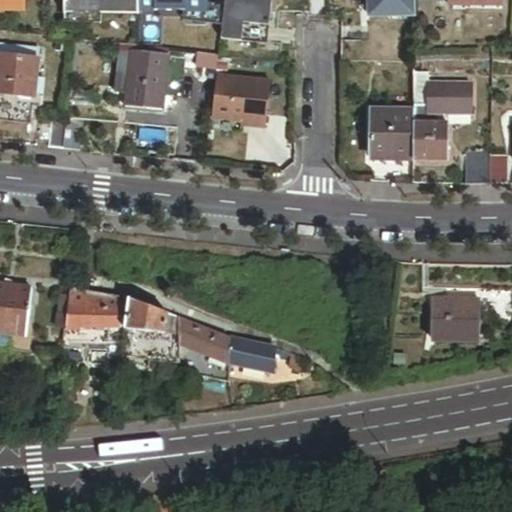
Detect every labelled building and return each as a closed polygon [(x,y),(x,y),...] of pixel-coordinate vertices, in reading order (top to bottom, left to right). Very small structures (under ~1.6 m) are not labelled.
[(22,0),(0,0),(0,11),(22,11),(22,0)] [(140,13),(139,0),(66,0),(66,25),(98,26),(98,16),(140,16),(140,13)] [(207,0),(139,0),(140,13),(188,14),(188,10),(207,11),(207,0)] [(268,46),(273,0),(226,0),(222,41),(268,46)] [(369,0),(370,15),(413,14),(413,0),(369,0)] [(0,95),(35,99),(42,37),(2,33),(0,48),(0,95)] [(168,74),(166,97),(182,99),(186,60),(119,53),(114,96),(127,97),(130,70),(168,74)] [(410,68),(399,68),(399,80),(410,81),(410,68)] [(164,113),(166,97),(168,74),(130,70),(127,97),(126,109),(164,113)] [(266,132),(271,84),(217,78),(212,122),(250,127),(250,130),(266,132)] [(429,101),(415,101),(415,115),(415,129),(448,129),(448,117),(471,117),(471,86),(429,86),(429,101)] [(372,164),(415,166),(415,129),(415,115),(374,114),(372,164)] [(64,149),(64,151),(80,153),(80,150),(82,124),(67,122),(66,124),(64,149)] [(48,147),(48,149),(64,151),(64,149),(66,124),(51,123),(48,147)] [(415,166),(415,167),(448,167),(448,129),(415,129),(415,166)] [(493,158),(470,158),(469,192),(470,192),(471,192),(473,192),(475,192),(477,192),(492,192),(493,164),(493,158)] [(510,164),(493,164),(492,192),(509,191),(510,164)] [(124,299),(71,285),(66,332),(82,331),(82,328),(120,329),(124,299)] [(0,334),(10,336),(15,289),(0,287),(0,334)] [(15,289),(10,336),(26,338),(32,291),(15,289)] [(179,319),(129,300),(126,330),(179,337),(179,320),(179,319)] [(479,303),(434,302),(433,343),(478,344),(479,303)] [(179,337),(179,346),(230,367),(230,341),(179,320),(179,337)] [(275,351),(230,341),(230,367),(273,376),(275,351)] [(305,363),(291,358),(289,370),(303,373),(305,363)]
